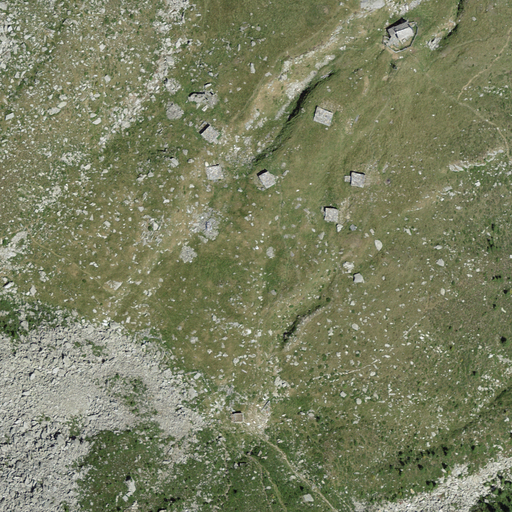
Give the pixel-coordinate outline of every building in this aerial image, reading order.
[(408,24),(393,30),(398,42),(413,36),(408,24)] [(315,121),(329,125),(332,115),(318,111),(315,121)] [(202,135),(211,145),(221,136),(211,126),(202,135)] [(269,172),(259,178),(266,190),(276,185),(269,172)] [(352,186),(364,188),(366,176),(353,174),(352,186)] [(327,210),(326,221),(338,222),(339,211),(327,210)]
